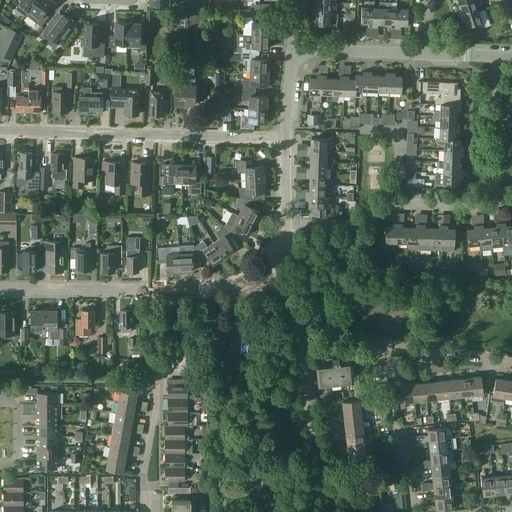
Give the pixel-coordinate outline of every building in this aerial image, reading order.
[(26,15),(37,0),(13,0),(12,2),(18,6),(20,3),(29,10),(26,14),(26,15)] [(37,0),(26,15),(41,26),(49,16),(44,12),(53,1),(51,0),(37,0)] [(459,12),(460,17),(478,11),(476,5),(482,3),(481,0),(474,0),(459,5),(461,11),(459,12)] [(331,13),(331,2),(315,1),(315,8),(312,7),(312,12),(331,13)] [(368,26),(373,27),(374,8),(374,2),(368,1),(368,7),(362,7),(361,23),(368,24),(368,26)] [(377,24),(384,24),(385,2),(380,2),(379,8),(374,8),(373,27),(377,27),(377,24)] [(391,2),(385,2),(384,24),(391,25),(391,28),(395,28),(396,9),(391,8),(391,2)] [(408,9),(396,9),(395,28),(400,28),(400,25),(408,25),(408,9)] [(187,21),(187,11),(173,11),(173,21),(187,21)] [(484,28),(482,22),(478,11),(460,17),(462,21),(465,20),(467,27),(468,27),(470,32),(484,28)] [(330,20),(331,13),(312,12),(312,17),(315,17),(314,24),(328,25),(328,30),(336,30),(336,21),(330,20)] [(45,39),(48,35),(59,44),(66,34),(67,36),(73,28),(71,27),(75,22),(64,14),(59,20),(54,17),(40,35),(45,39)] [(201,23),(201,15),(190,14),(190,23),(201,23)] [(243,34),(252,34),(270,35),(270,22),(258,22),(258,16),(245,16),(245,26),(243,28),(243,34)] [(127,47),(128,22),(116,22),(115,35),(109,35),(108,47),(115,48),(115,44),(127,45),(127,47)] [(136,22),(128,22),(127,47),(139,48),(139,50),(146,50),(146,38),(140,37),(141,23),(136,23),(136,22)] [(97,56),(104,57),(105,38),(99,38),(99,23),(85,23),(84,49),(97,50),(97,56)] [(22,34),(8,28),(0,46),(0,54),(11,60),(22,34)] [(242,47),(241,53),(256,53),(257,48),(269,48),(270,35),(252,34),(251,42),(244,42),(244,47),(242,47)] [(250,72),(268,72),(269,59),(256,59),(256,53),(241,53),(241,58),(244,58),(243,71),(250,72)] [(84,72),(76,72),(76,81),(84,81),(84,72)] [(268,72),(250,72),(250,79),(243,79),(242,90),(255,90),(255,85),(268,85),(268,72)] [(363,72),(363,75),(356,74),(355,101),(356,101),(356,95),(361,96),(361,91),(367,91),(368,72),(363,72)] [(372,75),(372,72),(368,72),(367,91),(378,91),(379,75),(372,75)] [(386,72),(385,75),(379,75),(378,91),(390,92),(390,73),(386,72)] [(395,76),(395,73),(390,73),(390,92),(402,92),(402,76),(395,76)] [(103,87),(111,88),(111,74),(103,74),(103,82),(103,87)] [(349,79),(349,76),(345,76),(344,95),(350,95),(350,101),(355,101),(356,74),(355,74),(355,79),(349,79)] [(321,94),(322,75),(317,75),(317,78),(310,78),(309,94),(321,94)] [(326,78),(326,75),(322,75),(321,94),(327,94),(327,100),(332,101),(333,78),(326,78)] [(340,76),(340,79),(333,78),(332,101),(337,101),(337,95),(344,95),(345,76),(340,76)] [(185,105),(186,78),(178,77),(177,84),(173,84),(173,92),(175,92),(175,104),(177,104),(179,106),(183,106),(184,104),(185,105)] [(195,78),(186,78),(185,105),(188,105),(189,106),(194,106),(195,105),(195,85),(195,78)] [(441,97),(437,97),(436,98),(435,104),(441,104),(460,105),(460,87),(457,87),(458,82),(418,81),(418,93),(441,94),(441,97)] [(16,110),(28,111),(28,84),(23,83),(23,96),(16,96),(16,110)] [(28,84),(28,111),(40,111),(40,96),(34,96),(34,90),(33,90),(34,84),(28,84)] [(138,89),(120,89),(120,86),(111,86),(111,100),(126,100),(125,114),(129,114),(130,115),(133,115),(134,114),(138,114),(138,97),(138,89)] [(249,101),(249,109),(267,109),(267,96),(255,96),(255,90),(242,90),(242,101),(249,101)] [(167,99),(162,99),(162,91),(151,91),(150,115),(154,115),(156,116),(159,116),(160,115),(162,115),(162,114),(166,114),(167,99)] [(52,96),(51,102),(53,102),(52,112),(67,112),(68,92),(53,92),(53,96),(52,96)] [(223,108),(223,93),(218,93),(217,95),(212,95),(212,102),(204,102),(204,120),(217,120),(217,108),(223,108)] [(90,113),(90,96),(79,96),(79,112),(82,113),(83,114),(86,114),(87,113),(90,113)] [(90,96),(90,113),(93,113),(94,114),(97,114),(98,113),(101,113),(101,96),(90,96)] [(460,110),(460,105),(441,104),(440,111),(434,111),(434,115),(456,116),(457,110),(460,110)] [(223,108),(222,120),(230,120),(231,108),(223,108)] [(266,122),(267,109),(249,109),(249,115),(242,115),(241,127),(255,128),(255,122),(266,122)] [(307,124),(308,124),(312,124),(319,124),(319,114),(308,114),(307,124)] [(440,127),(459,128),(459,123),(458,123),(456,123),(456,116),(434,115),(434,121),(440,121),(440,127)] [(459,132),(459,128),(440,127),(439,139),(444,139),(460,140),(460,139),(455,138),(456,133),(456,132),(459,132)] [(311,145),(308,145),(308,150),(327,150),(327,139),(311,138),(311,145)] [(444,139),(444,150),(463,151),(463,146),(460,146),(460,140),(444,139)] [(326,162),(327,150),(308,150),(307,155),(310,155),(310,161),(326,162)] [(463,155),(463,151),(444,150),(443,162),(459,162),(460,155),(463,155)] [(39,172),(32,172),(32,168),(32,153),(20,152),(20,167),(18,167),(18,177),(27,177),(26,189),(39,189),(39,172)] [(55,180),(57,180),(65,180),(66,179),(67,169),(63,169),(64,154),(51,153),(51,169),(52,169),(52,178),(54,178),(55,180)] [(73,171),(72,187),(83,188),(83,180),(93,180),(93,158),(79,158),(79,171),(73,171)] [(245,172),(246,180),(264,179),(263,166),(250,166),(250,160),(235,161),(236,168),(238,168),(238,172),(245,172)] [(115,194),(125,194),(126,176),(120,176),(120,162),(103,161),(103,170),(106,170),(105,184),(115,184),(115,194)] [(307,168),(307,173),(326,173),(326,168),(332,168),(333,162),(326,162),(310,161),(310,168),(307,168)] [(151,195),(151,188),(152,176),(146,176),(146,163),(132,162),(131,184),(141,184),(141,195),(151,195)] [(459,169),(459,162),(443,162),(443,173),(462,174),(462,169),(460,169),(459,169)] [(163,176),(162,189),(162,194),(173,194),(174,182),(182,182),(183,164),(169,164),(169,176),(163,176)] [(196,165),(183,164),(182,182),(190,183),(190,194),(200,194),(201,178),(195,177),(196,165)] [(41,166),(40,188),(48,189),(49,166),(41,166)] [(215,177),(215,168),(206,168),(206,177),(215,177)] [(326,178),(326,173),(307,173),(307,177),(310,177),(309,184),(326,185),(331,185),(332,178),(326,178)] [(462,178),(462,174),(443,173),(442,185),(459,185),(459,178),(462,178)] [(264,179),(246,180),(246,188),(239,188),(240,197),(252,200),(252,193),(264,192),(264,179)] [(325,196),(326,185),(309,184),(309,191),(306,191),(306,195),(325,196)] [(0,211),(12,211),(12,191),(0,190),(0,211)] [(331,196),(325,196),(306,195),(306,200),(309,200),(309,207),(312,207),(311,215),(327,216),(328,207),(331,208),(331,196)] [(242,209),(238,215),(254,224),(260,212),(249,206),(252,200),(240,197),(235,205),(242,209)] [(28,200),(28,210),(38,210),(38,200),(28,200)] [(16,213),(0,212),(0,224),(16,225),(16,213)] [(248,235),(254,224),(238,215),(235,222),(228,219),(224,227),(233,236),(237,229),(248,235)] [(501,223),(503,242),(504,248),(511,246),(511,224),(506,225),(506,222),(501,223)] [(386,226),(386,237),(380,237),(380,244),(386,245),(386,242),(397,242),(398,223),(393,223),(393,226),(386,226)] [(398,223),(397,242),(409,243),(409,227),(403,226),(403,224),(398,223)] [(503,242),(501,223),(496,223),(497,226),(490,227),(492,243),(492,249),(504,248),(503,242)] [(409,227),(409,243),(408,249),(419,249),(421,224),(416,224),(416,227),(409,227)] [(419,249),(432,250),(432,228),(425,227),(425,224),(421,224),(419,249)] [(439,228),(432,228),(432,250),(443,250),(443,225),(439,225),(439,226),(439,228)] [(443,225),(443,250),(454,250),(454,244),(455,244),(455,228),(448,228),(448,227),(448,225),(443,225)] [(480,244),(478,225),(474,225),(474,228),(467,229),(468,245),(480,244)] [(478,225),(480,244),(481,250),(492,249),(492,243),(490,227),(483,227),(483,225),(478,225)] [(220,238),(214,242),(223,257),(234,250),(227,239),(233,236),(224,227),(216,232),(220,238)] [(127,237),(127,249),(127,271),(139,271),(138,250),(144,250),(144,237),(136,237),(127,237)] [(0,270),(9,271),(9,263),(10,263),(10,258),(9,258),(9,241),(0,241),(0,270)] [(43,241),(43,246),(43,271),(64,271),(64,258),(67,258),(67,250),(64,250),(64,241),(43,241)] [(203,241),(195,245),(199,258),(206,254),(213,264),(223,257),(214,242),(207,247),(203,241)] [(76,258),(76,271),(80,271),(81,272),(83,273),(85,272),(87,271),(91,271),(91,243),(85,243),(85,250),(76,250),(76,247),(71,247),(71,258),(76,258)] [(179,253),(180,271),(193,271),(192,258),(199,258),(195,245),(194,245),(194,244),(179,245),(179,253)] [(36,251),(36,245),(31,245),(31,251),(23,251),(23,271),(36,271),(36,251)] [(101,252),(101,271),(101,273),(109,273),(109,271),(114,271),(114,259),(122,259),(122,245),(108,245),(108,252),(101,252)] [(180,271),(179,253),(171,254),(171,247),(158,247),(159,260),(166,259),(167,272),(180,271)] [(493,276),(504,275),(503,263),(492,264),(493,276)] [(0,333),(2,334),(14,334),(15,334),(15,311),(9,311),(9,309),(1,309),(1,311),(0,310),(0,333)] [(31,329),(44,329),(44,310),(31,310),(31,329)] [(44,310),(44,329),(44,336),(52,336),(52,334),(57,334),(57,329),(57,312),(57,310),(44,310)] [(81,310),(81,318),(76,318),(77,335),(92,335),(92,331),(92,325),(94,325),(93,312),(93,310),(81,310)] [(120,310),(120,312),(120,326),(121,326),(121,332),(130,332),(130,326),(132,326),(132,319),(131,312),(131,310),(120,310)] [(169,327),(169,341),(177,341),(177,327),(169,327)] [(107,353),(107,336),(98,336),(98,353),(107,353)] [(75,337),(71,342),(75,345),(77,345),(79,343),(79,340),(75,337)] [(358,374),(353,374),(352,363),(340,364),(339,358),(332,359),(333,365),(317,367),(319,386),(326,385),(326,387),(347,385),(347,383),(353,382),(355,396),(360,396),(358,374)] [(481,376),(470,377),(472,395),(483,394),(481,376)] [(460,396),(472,395),(470,377),(458,379),(460,396)] [(493,396),(505,397),(507,380),(496,378),(493,396)] [(449,397),(460,396),(458,379),(447,380),(449,397)] [(437,399),(449,397),(447,380),(436,381),(437,399)] [(426,400),(437,399),(436,381),(424,382),(426,400)] [(415,401),(426,400),(424,382),(413,384),(415,401)] [(168,384),(168,398),(195,397),(195,384),(168,384)] [(415,401),(413,384),(401,385),(403,402),(400,402),(401,408),(405,408),(405,402),(415,401)] [(118,401),(135,404),(137,393),(120,390),(118,401)] [(37,392),(37,404),(57,404),(57,393),(37,392)] [(344,413),(361,411),(366,410),(365,406),(361,407),(360,401),(366,400),(365,396),(359,397),(359,399),(342,401),(344,413)] [(168,398),(168,412),(187,411),(187,402),(195,402),(195,398),(195,397),(168,398)] [(135,404),(118,401),(116,413),(133,416),(135,404)] [(62,404),(57,404),(37,404),(37,414),(61,414),(62,404)] [(187,411),(168,412),(168,425),(192,425),(195,425),(195,411),(187,411)] [(344,413),(345,424),(362,422),(361,411),(344,413)] [(131,427),(133,416),(116,413),(114,424),(131,427)] [(37,414),(37,425),(57,425),(57,418),(62,419),(62,414),(61,414),(37,414)] [(362,422),(345,424),(346,436),(364,434),(362,422)] [(114,424),(112,435),(129,438),(131,427),(114,424)] [(37,425),(37,436),(57,436),(57,429),(61,429),(61,425),(57,425),(37,425)] [(165,425),(165,440),(184,439),(184,430),(192,430),(192,425),(168,425),(165,425)] [(428,429),(428,436),(425,436),(425,435),(420,436),(421,441),(446,439),(445,427),(428,429)] [(346,436),(347,447),(365,445),(364,434),(346,436)] [(127,450),(129,438),(112,435),(110,447),(127,450)] [(37,447),(57,446),(57,441),(62,441),(62,436),(57,436),(37,436),(37,447)] [(446,439),(421,441),(411,442),(412,449),(426,447),(426,446),(429,445),(430,452),(447,450),(454,449),(454,448),(452,448),(451,438),(446,439)] [(192,439),(184,439),(165,440),(165,453),(192,453),(192,444),(192,439)] [(366,457),(365,445),(347,447),(349,459),(366,457)] [(37,447),(37,458),(57,458),(57,451),(63,451),(63,446),(57,446),(37,447)] [(110,447),(108,458),(125,461),(127,450),(110,447)] [(447,450),(430,452),(431,463),(449,461),(447,450)] [(165,453),(165,467),(184,467),(184,457),(192,457),(192,453),(165,453)] [(63,458),(57,458),(37,458),(37,469),(57,469),(57,462),(63,462),(63,458)] [(125,461),(108,458),(106,469),(123,472),(122,474),(128,475),(129,471),(124,470),(125,461)] [(449,461),(431,463),(433,475),(450,473),(449,461)] [(184,467),(165,467),(165,481),(184,481),(185,471),(192,471),(192,467),(184,467)] [(450,473),(433,475),(434,486),(451,484),(450,473)] [(504,475),(493,476),(495,494),(506,493),(504,475)] [(495,494),(493,476),(481,478),(483,495),(495,494)] [(4,492),(23,491),(23,482),(31,482),(31,478),(4,478),(4,492)] [(434,486),(435,497),(452,495),(451,484),(434,486)] [(23,491),(4,492),(4,506),(23,505),(23,496),(31,496),(31,491),(23,491)] [(452,495),(435,497),(436,509),(454,507),(452,495)] [(172,511),(165,511),(193,511),(193,506),(190,505),(190,499),(172,499),(172,511)]
